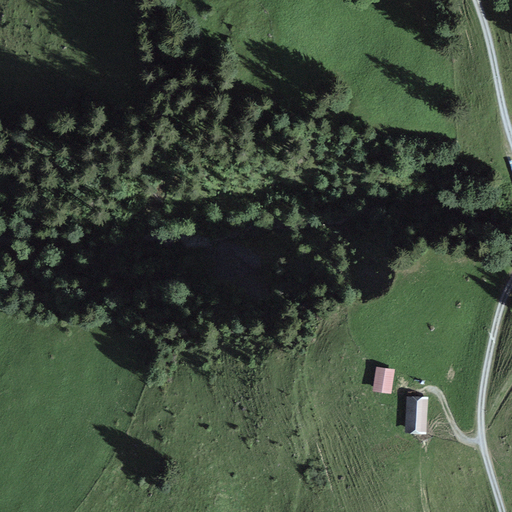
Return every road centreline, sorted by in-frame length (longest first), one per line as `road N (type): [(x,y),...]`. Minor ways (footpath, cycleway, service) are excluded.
road 1 (unclassified): [(511,286),(498,314),(481,437),(503,511)]
road 2 (unclassified): [(477,0),(511,138)]
